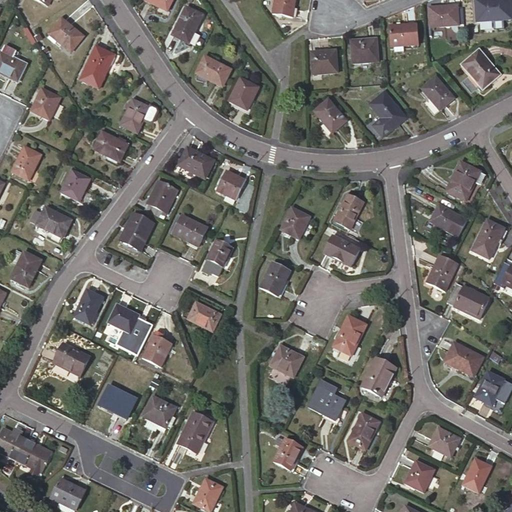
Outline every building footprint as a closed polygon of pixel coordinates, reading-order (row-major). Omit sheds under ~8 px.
[(167,12),(172,0),(143,0),(143,1),(167,12)] [(292,18),(295,0),(274,0),(272,15),(292,18)] [(511,20),(509,0),(494,0),(475,1),(477,22),(511,20)] [(458,26),(457,6),(428,9),(430,28),(458,26)] [(188,44),(202,17),(186,9),(172,36),(188,44)] [(71,53),(83,38),(61,20),(49,35),(71,53)] [(418,46),(416,26),(389,27),(391,48),(394,47),(403,47),(418,46)] [(378,63),(377,40),(350,41),(352,65),(378,63)] [(106,70),(113,56),(95,48),(80,81),(99,90),(108,71),(106,70)] [(337,73),(335,52),(311,53),(312,75),(337,73)] [(483,89),(498,76),(479,52),(463,66),(483,89)] [(0,71),(6,75),(5,77),(17,83),(26,66),(1,53),(0,55),(0,71)] [(222,88),(231,72),(204,58),(196,75),(222,88)] [(439,112),(454,100),(435,78),(421,90),(439,112)] [(247,112),(258,89),(240,80),(229,102),(247,112)] [(49,122),(60,99),(42,90),(30,112),(49,122)] [(381,121),(390,132),(405,119),(384,93),(369,106),(381,121)] [(144,121),(149,109),(149,108),(132,101),(120,126),(137,135),(144,121)] [(332,134),(346,122),(328,101),(313,113),(332,134)] [(149,109),(144,121),(149,124),(152,123),(157,112),(156,109),(150,106),(149,108),(149,109)] [(384,137),(390,132),(381,121),(375,126),(384,137)] [(120,163),(127,146),(102,134),(94,151),(120,163)] [(28,182),(41,156),(24,148),(12,173),(28,182)] [(205,179),(213,162),(187,150),(179,167),(205,179)] [(473,185),(479,174),(461,165),(446,192),(465,202),(473,185)] [(79,203),(90,181),(72,172),(60,194),(79,203)] [(235,201),(245,182),(226,173),(225,176),(221,174),(217,183),(220,184),(217,192),(235,201)] [(485,176),(479,174),(473,185),(479,188),(485,176)] [(143,212),(158,219),(162,213),(166,215),(177,192),(159,183),(152,197),(151,197),(143,212)] [(350,231),(363,204),(346,196),(333,223),(350,231)] [(36,226),(45,209),(38,205),(30,223),(36,226)] [(438,206),(430,222),(457,236),(465,220),(438,206)] [(62,239),(71,221),(45,209),(36,226),(62,239)] [(299,241),(310,218),(291,209),(280,231),(299,241)] [(140,252),(153,225),(133,215),(119,242),(140,252)] [(198,248),(207,229),(182,217),(172,235),(198,248)] [(489,260),(504,230),(487,221),(472,252),(489,260)] [(351,268),(360,251),(332,237),(323,254),(351,268)] [(218,277),(232,249),(217,242),(202,272),(210,276),(211,273),(218,277)] [(28,289),(41,262),(23,253),(10,280),(28,289)] [(445,292),(457,266),(439,257),(427,283),(445,292)] [(277,298),(290,272),(272,263),(260,289),(277,298)] [(511,267),(504,263),(498,275),(505,279),(502,285),(503,285),(511,289),(511,267)] [(498,275),(493,284),(502,288),(503,285),(502,285),(505,279),(498,275)] [(462,288),(456,285),(447,304),(479,320),(489,299),(463,287),(462,288)] [(90,326),(103,299),(87,291),(74,318),(90,326)] [(212,333),(220,316),(196,304),(188,321),(212,333)] [(127,342),(139,317),(117,306),(108,324),(121,331),(118,337),(127,342)] [(351,357),(357,345),(366,326),(348,318),(333,348),(342,352),(351,357)] [(161,368),(172,345),(153,336),(142,359),(161,368)] [(454,344),(445,361),(457,367),(456,369),(473,378),(483,359),(454,344)] [(80,377),(90,358),(63,345),(53,364),(80,377)] [(361,348),(357,345),(351,357),(342,352),(340,357),(353,363),(361,348)] [(293,379),(304,359),(280,346),(269,367),(293,379)] [(381,398),(396,370),(375,360),(361,388),(381,398)] [(457,367),(445,361),(444,363),(456,369),(457,367)] [(492,407),(505,382),(488,373),(475,399),(492,407)] [(336,422),(345,403),(333,397),(336,390),(321,382),(308,408),(324,417),(325,416),(336,422)] [(128,417),(136,400),(109,387),(99,406),(115,414),(117,411),(128,417)] [(170,421),(176,409),(153,397),(142,418),(149,421),(146,428),(156,433),(158,430),(165,433),(166,429),(168,426),(170,427),(173,422),(170,421)] [(197,454),(212,424),(193,414),(178,445),(197,454)] [(365,451),(379,424),(362,415),(348,443),(365,451)] [(450,459),(460,440),(438,429),(428,448),(450,459)] [(0,435),(0,453),(17,461),(27,441),(3,430),(0,435)] [(280,449),(284,441),(279,439),(275,446),(280,449)] [(285,440),(284,441),(280,449),(273,463),(291,472),(302,449),(285,440)] [(27,441),(17,461),(32,469),(28,476),(36,480),(39,473),(41,474),(51,453),(27,441)] [(478,495),(491,468),(475,460),(462,486),(478,495)] [(424,494),(434,471),(415,462),(405,485),(424,494)] [(207,511),(210,511),(222,489),(205,480),(193,505),(207,511)] [(59,503),(75,511),(85,492),(60,481),(51,499),(59,503)] [(75,511),(59,503),(56,509),(62,511),(75,511)]
